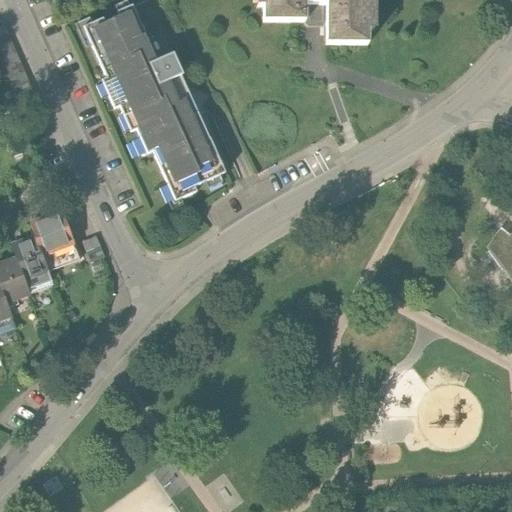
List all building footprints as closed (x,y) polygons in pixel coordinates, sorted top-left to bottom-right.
[(312,0),(253,0),(253,6),(262,6),(262,24),(303,23),(303,6),(313,6),(312,0)] [(312,0),(313,6),(324,6),(324,46),(367,46),(367,30),(373,30),(372,0),(312,0)] [(233,183),(179,53),(159,62),(150,41),(135,7),(81,29),(103,82),(93,86),(110,125),(120,121),(131,146),(138,143),(148,166),(155,163),(176,213),(202,202),(200,197),(233,183)] [(37,106),(2,25),(0,25),(0,73),(18,114),(37,106)] [(34,237),(43,261),(75,250),(62,215),(30,227),(34,237)] [(511,236),(507,241),(498,233),(485,250),(488,253),(484,256),(495,271),(499,269),(511,286),(511,236)] [(48,277),(43,261),(34,237),(10,246),(16,262),(25,285),(48,277)] [(29,298),(25,285),(16,262),(0,267),(0,290),(6,306),(29,298)] [(0,325),(11,321),(6,306),(0,290),(0,325)]
